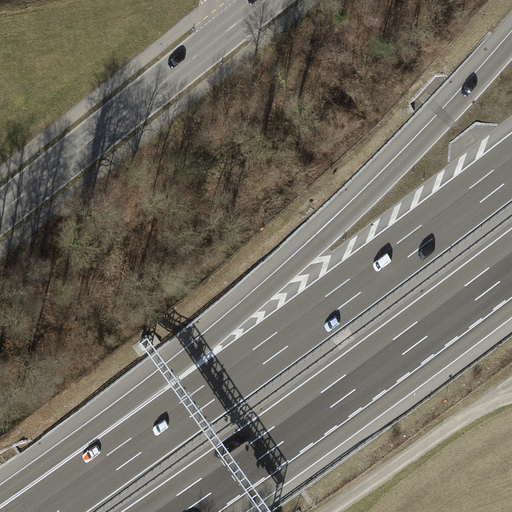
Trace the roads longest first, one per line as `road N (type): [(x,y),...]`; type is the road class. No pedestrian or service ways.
road 1 (motorway): [(511,45),(323,241),(23,511)]
road 2 (motorway): [(511,166),(42,511)]
road 3 (motorway): [(170,511),(511,262)]
road 4 (primary): [(0,214),(245,17)]
road 5 (track): [(325,511),(511,386)]
